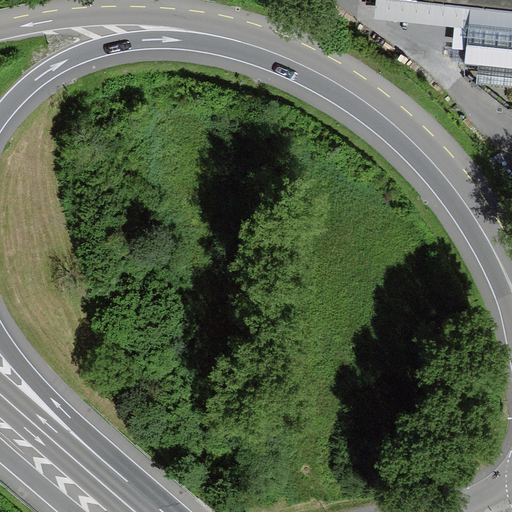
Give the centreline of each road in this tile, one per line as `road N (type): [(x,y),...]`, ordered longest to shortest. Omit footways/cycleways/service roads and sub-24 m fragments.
road 1 (primary): [(511,290),(456,191),(371,106),(290,59),(212,34)]
road 2 (trunk): [(0,115),(30,82),(68,58),(143,39),(212,34)]
road 3 (primary): [(212,34),(120,15),(0,31)]
road 4 (trunk): [(124,504),(0,338)]
road 5 (trunk): [(124,504),(0,393)]
